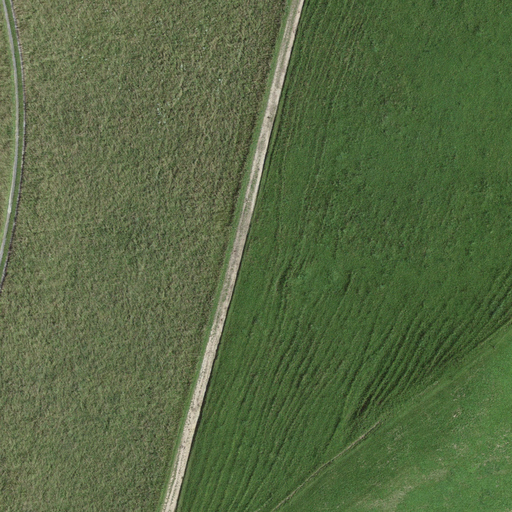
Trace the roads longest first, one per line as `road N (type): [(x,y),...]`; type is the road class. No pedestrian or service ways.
road 1 (track): [(168,511),(301,0)]
road 2 (track): [(0,273),(19,167),(18,68),(1,0)]
